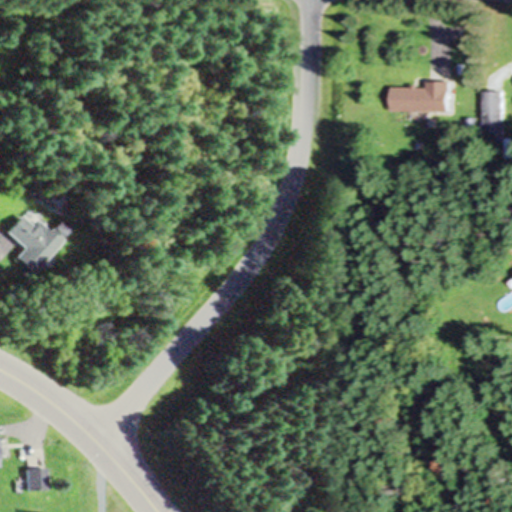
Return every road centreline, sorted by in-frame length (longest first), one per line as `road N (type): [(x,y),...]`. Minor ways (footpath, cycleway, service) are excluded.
road 1 (residential): [(96,437),(252,266),(279,221),(307,127),(306,0)]
road 2 (primary): [(160,511),(96,437),(0,368)]
